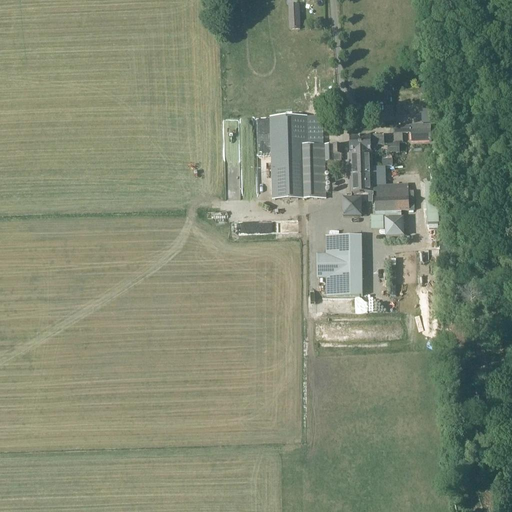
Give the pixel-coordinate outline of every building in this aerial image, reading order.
[(288,5),(289,20),(289,30),(290,30),(300,30),(299,5),(288,5)] [(430,86),(426,83),(421,89),(424,92),(430,86)] [(306,118),(272,119),(274,201),(294,200),(327,200),(326,163),(328,163),(339,162),(342,162),(342,155),(343,155),(342,146),(315,147),(315,146),(315,137),(307,137),(306,118)] [(432,142),(432,125),(393,127),(394,135),(394,143),(393,144),(393,145),(387,145),(387,153),(399,153),(399,143),(403,143),(403,135),(410,134),(411,143),(432,142)] [(383,136),(362,137),(363,192),(373,192),(375,192),(375,197),(375,213),(408,213),(408,211),(414,211),(413,196),(408,196),(408,186),(385,187),(373,187),(373,169),(372,151),(370,151),(370,148),(377,148),(377,145),(383,145),(383,136)] [(362,137),(350,137),(352,184),(353,185),(353,192),(363,192),(362,137)] [(362,199),(341,199),(342,219),(362,219),(362,199)] [(370,230),(383,230),(383,218),(370,218),(370,230)] [(403,220),(386,220),(386,238),(403,238),(403,220)] [(363,297),(362,238),(325,238),(325,255),(317,255),(317,280),(326,280),(326,297),(363,297)]
